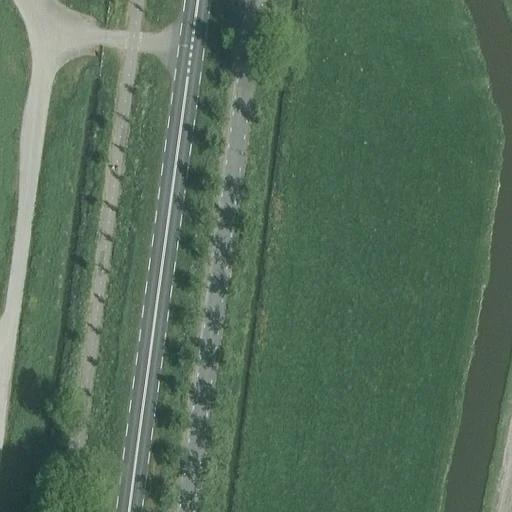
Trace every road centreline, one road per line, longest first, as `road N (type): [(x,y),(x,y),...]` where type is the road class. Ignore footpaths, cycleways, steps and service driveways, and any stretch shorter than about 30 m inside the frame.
road 1 (unclassified): [(188,511),(258,0)]
road 2 (primary): [(131,511),(199,0)]
